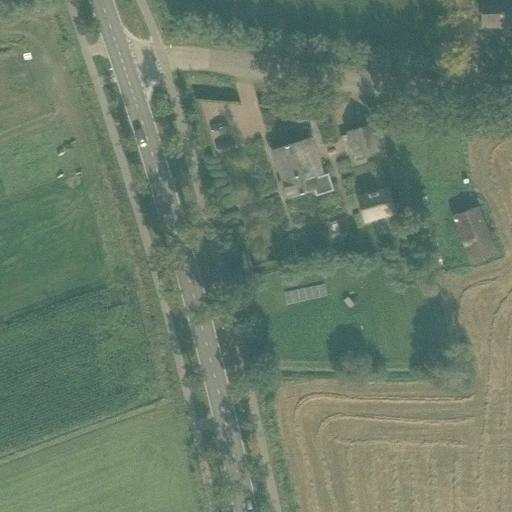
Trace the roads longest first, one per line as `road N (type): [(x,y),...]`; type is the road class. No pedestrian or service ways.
road 1 (secondary): [(244,511),(190,290),(122,68)]
road 2 (unclassified): [(511,88),(162,61),(122,68)]
